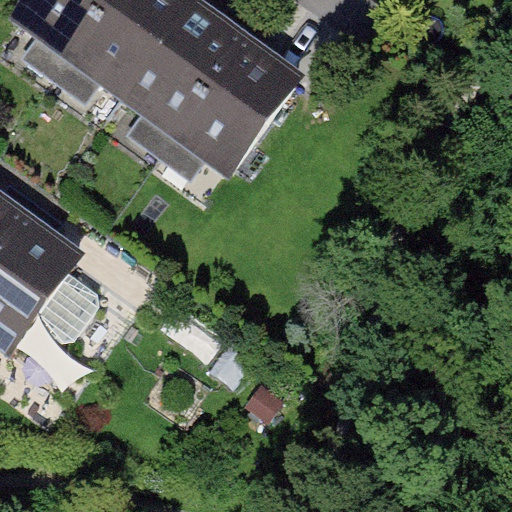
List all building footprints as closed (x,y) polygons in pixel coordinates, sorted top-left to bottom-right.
[(112,0),(29,0),(4,36),(60,75),(112,0)] [(195,0),(194,0),(112,0),(60,75),(115,114),(195,0)] [(250,39),(195,0),(115,114),(171,152),(250,39)] [(306,78),(250,39),(171,152),(226,191),(306,78)] [(0,257),(26,221),(0,202),(0,257)] [(86,264),(26,221),(0,257),(0,348),(17,360),(86,264)]
